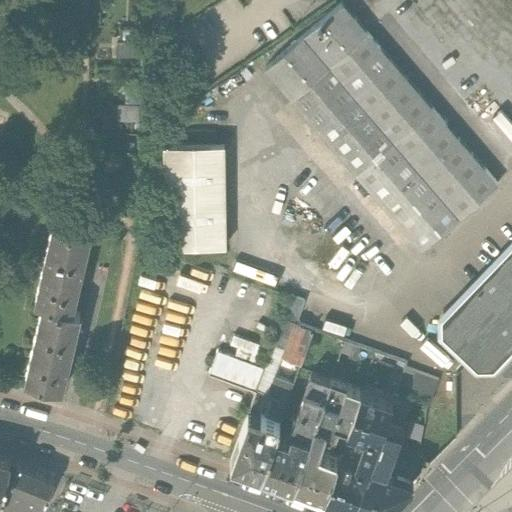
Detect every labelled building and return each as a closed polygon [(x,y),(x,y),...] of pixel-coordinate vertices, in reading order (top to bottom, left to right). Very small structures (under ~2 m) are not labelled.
[(423,250),(499,186),(342,1),(266,65),(423,250)] [(174,240),(236,240),(233,139),(173,139),(174,240)] [(36,301),(44,303),(76,310),(94,234),(54,225),(36,301)] [(511,241),(440,316),(441,334),(469,360),(475,366),(492,366),(511,346),(511,241)] [(281,314),(293,319),(296,320),(304,298),(289,293),(281,314)] [(82,312),(76,310),(44,303),(25,384),(63,393),(82,312)] [(279,354),(293,319),(281,314),(262,366),(253,389),(264,393),(279,354)] [(296,320),(293,319),(279,354),(300,362),(314,327),(296,320)] [(217,350),(208,373),(253,389),(262,366),(217,350)] [(393,389),(402,363),(403,359),(392,355),(378,394),(389,398),(393,389)] [(435,375),(402,363),(393,389),(426,400),(435,375)] [(331,420),(343,424),(357,386),(328,376),(323,391),(312,418),(323,422),(329,424),(331,420)] [(303,384),(288,426),(307,433),(312,418),(323,391),(303,384)] [(353,461),(334,454),(320,492),(351,503),(383,415),(389,398),(378,394),(357,386),(343,424),(363,431),(353,461)] [(248,406),(229,460),(258,470),(272,430),(277,416),(248,406)] [(383,415),(351,503),(377,511),(380,511),(382,510),(412,479),(384,469),(401,421),(383,415)] [(312,418),(307,433),(289,482),(320,492),(334,454),(314,447),(323,422),(312,418)] [(284,435),(272,430),(258,470),(289,482),(307,433),(288,426),(284,435)] [(16,458),(0,454),(0,500),(6,502),(16,458)] [(16,458),(6,502),(26,511),(42,511),(58,478),(16,458)] [(0,511),(26,511),(6,502),(0,511)]
